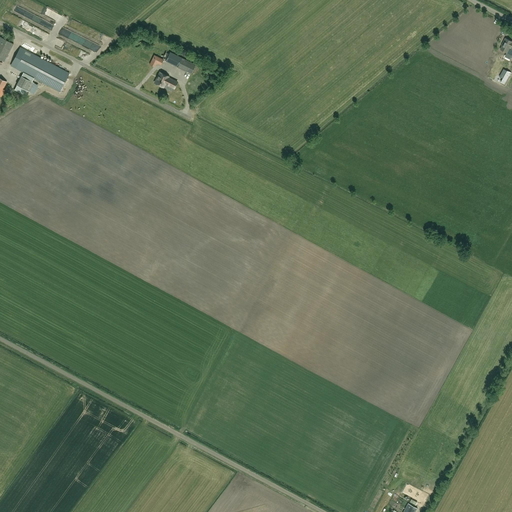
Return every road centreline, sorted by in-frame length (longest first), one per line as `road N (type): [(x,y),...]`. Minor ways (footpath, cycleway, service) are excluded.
road 1 (unclassified): [(322,511),(0,338)]
road 2 (unclassified): [(190,116),(0,23)]
